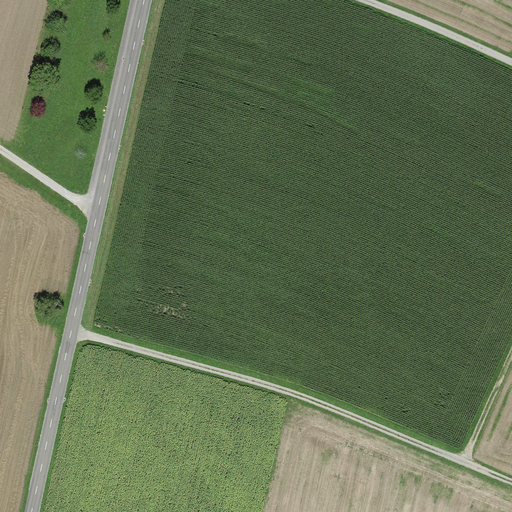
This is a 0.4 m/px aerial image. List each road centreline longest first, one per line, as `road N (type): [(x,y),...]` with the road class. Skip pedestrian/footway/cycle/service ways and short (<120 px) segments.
road 1 (tertiary): [(34,511),(147,0)]
road 2 (track): [(511,481),(293,390),(74,331)]
road 3 (track): [(511,69),(336,0)]
